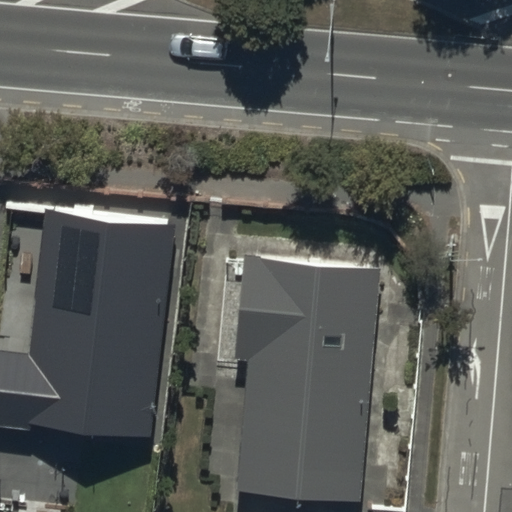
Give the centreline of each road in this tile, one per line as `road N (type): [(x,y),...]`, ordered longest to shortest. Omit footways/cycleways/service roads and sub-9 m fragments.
road 1 (primary): [(504,90),(161,58)]
road 2 (residential): [(511,181),(482,511)]
road 3 (primary): [(161,58),(0,45)]
